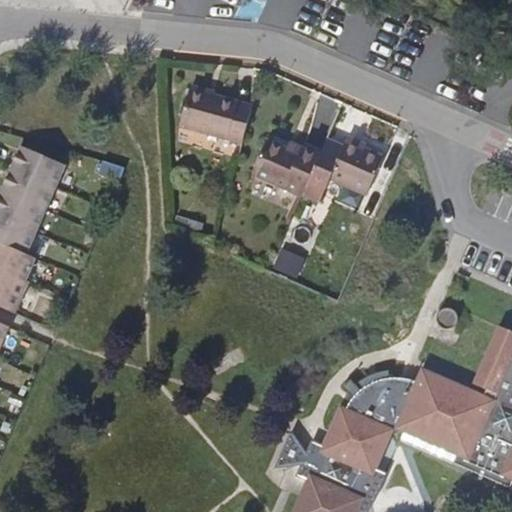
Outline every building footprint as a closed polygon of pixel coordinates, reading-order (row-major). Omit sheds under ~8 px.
[(194,85),(193,90),(215,96),(217,91),(194,85)] [(243,143),(254,107),(215,96),(193,90),(182,125),(243,143)] [(322,152),(313,172),(365,194),(383,155),(367,148),(369,142),(348,134),(343,145),(328,139),(322,152)] [(302,197),(313,172),(322,152),(295,141),(293,146),(270,136),(253,175),(302,197)] [(10,166),(56,186),(65,163),(20,143),(10,166)] [(126,166),(103,160),(100,170),(122,177),(126,166)] [(10,166),(1,189),(46,209),(56,186),(10,166)] [(1,189),(0,190),(0,216),(36,232),(46,209),(1,189)] [(0,243),(26,255),(36,232),(0,216),(0,243)] [(0,243),(0,270),(25,282),(35,258),(26,255),(0,243)] [(0,306),(13,312),(25,282),(0,270),(0,306)] [(444,326),(449,325),(453,322),(455,317),(455,311),(452,308),(448,305),(443,304),(440,305),(436,307),(434,310),(433,315),(434,321),(439,325),(444,326)] [(511,328),(496,322),(470,380),(482,385),(479,392),(418,366),(413,377),(401,374),(388,374),(384,375),(375,378),(362,386),(360,387),(353,394),(346,407),(342,405),(324,447),(314,443),(312,448),(307,451),(290,430),(275,466),(302,462),(303,467),(301,472),(310,476),(295,511),(354,511),(361,497),(356,494),(367,468),(373,470),(375,465),(387,436),(394,438),(397,429),(402,432),(455,455),(452,461),(450,465),(506,489),(508,485),(511,479),(511,328)] [(352,378),(360,387),(362,386),(375,378),(384,375),(382,365),(375,366),(364,371),(352,378)] [(399,438),(452,461),(455,455),(402,432),(399,438)] [(386,470),(375,465),(373,470),(367,468),(356,494),(361,497),(354,511),(362,511),(369,504),(376,494),(386,470)]
